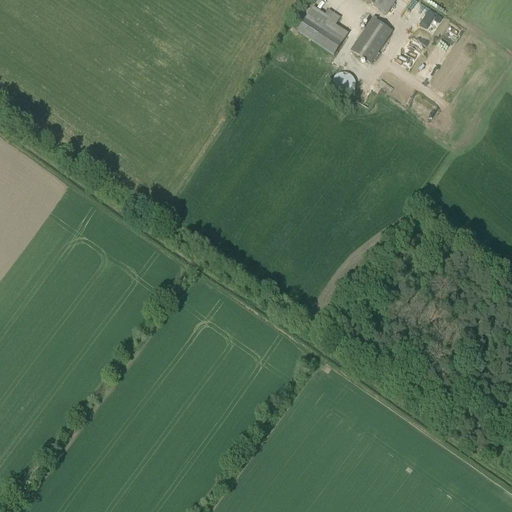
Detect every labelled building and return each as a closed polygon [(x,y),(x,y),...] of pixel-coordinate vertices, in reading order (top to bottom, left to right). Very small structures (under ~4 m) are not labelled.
[(366,0),(388,14),(398,0),(366,0)] [(325,15),(313,7),(297,32),(334,57),(349,35),(336,26),(341,19),(328,11),(325,15)] [(371,65),(393,32),(376,21),(377,20),(373,17),(350,52),(371,65)] [(296,77),(310,73),(309,68),(295,73),(296,77)] [(344,99),(346,98),(348,98),(350,97),(352,95),(353,94),(354,92),(355,90),(355,88),(355,86),(355,83),(354,81),(353,79),(352,78),(350,76),(348,75),(346,74),(344,74),(342,74),(339,75),(337,75),(336,77),(334,78),(333,80),(332,82),(331,84),(331,86),(331,89),(332,91),(333,93),(334,94),(335,96),(337,97),(339,98),(341,99),(344,99)]
